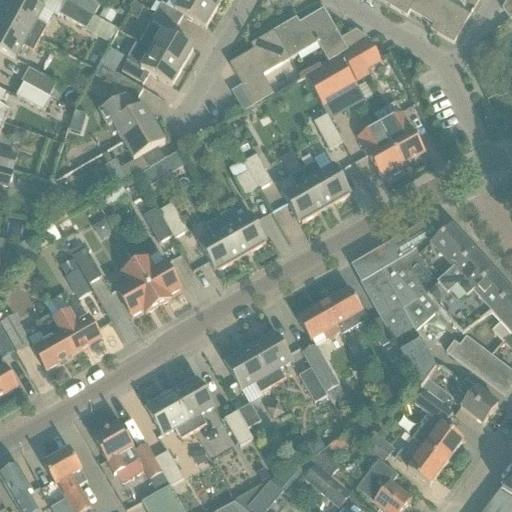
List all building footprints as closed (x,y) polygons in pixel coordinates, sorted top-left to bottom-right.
[(7,12),(2,21),(40,42),(47,29),(36,23),(43,10),(25,0),(9,0),(4,11),(7,12)] [(66,0),(66,1),(94,17),(100,6),(89,0),(66,0)] [(205,32),(216,13),(194,0),(182,0),(174,13),(162,6),(155,16),(177,29),(183,19),(205,32)] [(194,0),(216,13),(223,0),(194,0)] [(393,0),(394,0),(389,9),(406,19),(412,11),(411,10),(416,0),(393,0)] [(470,18),(469,17),(442,1),(442,0),(416,0),(411,10),(412,11),(441,27),(436,36),(453,46),(470,18)] [(469,0),(466,4),(474,9),(479,0),(469,0)] [(510,23),(511,21),(511,0),(508,0),(502,11),(510,23)] [(94,17),(66,1),(58,16),(86,31),(94,17)] [(104,9),(99,19),(110,25),(116,16),(104,9)] [(328,65),(348,53),(326,15),(295,33),(290,24),(273,34),(290,61),(317,45),(328,65)] [(171,40),(177,29),(155,16),(149,27),(162,35),(152,53),(151,53),(182,71),(193,52),(171,40)] [(33,55),(40,42),(2,21),(0,24),(0,54),(15,62),(22,49),(33,55)] [(111,45),(119,32),(104,23),(96,36),(111,45)] [(290,61),(273,34),(257,44),(262,52),(232,69),(230,66),(229,67),(242,88),(231,94),(243,114),(253,107),(254,108),(273,97),(261,78),(290,61)] [(151,53),(152,53),(137,44),(126,63),(128,64),(122,74),(143,87),(149,77),(172,90),(182,71),(151,53)] [(368,45),(341,61),(354,85),(366,78),(363,72),(378,63),(368,45)] [(340,60),(306,80),(321,107),(322,109),(356,89),(354,85),(341,61),(340,60)] [(118,136),(123,146),(154,127),(143,109),(134,114),(127,103),(129,99),(137,103),(143,92),(101,68),(95,79),(115,90),(108,102),(112,108),(100,115),(113,139),(118,136)] [(49,99),(56,86),(28,71),(21,84),(24,85),(23,88),(51,103),(52,101),(49,99)] [(406,115),(419,109),(408,86),(396,92),(406,115)] [(51,103),(23,88),(17,98),(44,113),(50,103),(51,103)] [(393,101),(377,111),(383,120),(399,111),(393,101)] [(0,123),(4,126),(10,113),(0,106),(0,123)] [(402,116),(380,128),(403,169),(425,157),(402,116)] [(326,118),(313,125),(329,152),(342,145),(326,118)] [(229,125),(221,130),(226,138),(234,134),(229,125)] [(143,159),(165,146),(154,127),(123,146),(133,164),(120,170),(116,162),(104,169),(115,188),(126,182),(149,170),(143,159)] [(403,169),(380,128),(358,140),(381,181),(388,177),(392,178),(400,174),(401,170),(403,169)] [(0,154),(0,171),(12,175),(16,159),(0,154)] [(259,192),(271,185),(256,158),(243,165),(248,174),(259,192)] [(302,173),(325,210),(333,205),(335,208),(350,199),(349,198),(348,199),(347,197),(350,195),(334,167),(321,174),(315,165),(302,173)] [(156,168),(142,177),(149,190),(164,181),(156,168)] [(0,188),(8,191),(12,175),(0,171),(0,188)] [(315,215),(325,210),(302,173),(290,179),(296,189),(282,197),(298,225),(301,223),(302,225),(301,226),(302,227),(317,218),(315,215)] [(245,200),(259,192),(248,174),(235,182),(245,200)] [(120,188),(100,200),(105,209),(125,197),(120,188)] [(187,234),(171,207),(158,214),(172,239),(174,241),(187,234)] [(64,211),(43,222),(50,226),(68,217),(64,211)] [(172,239),(158,214),(157,211),(144,219),(159,246),(172,239)] [(219,220),(240,258),(249,253),(250,255),(250,256),(266,248),(265,246),(264,247),(263,245),(266,244),(251,217),(237,225),(231,214),(219,220)] [(231,264),(240,258),(219,220),(206,228),(212,239),(199,247),(214,273),(217,272),(218,273),(217,274),(218,275),(233,267),(232,265),(232,266),(231,264)] [(432,249),(450,232),(439,220),(379,255),(388,269),(428,246),(432,249)] [(101,233),(109,245),(121,237),(114,225),(101,233)] [(28,242),(31,228),(17,226),(15,239),(28,242)] [(53,227),(34,238),(38,245),(49,238),(53,246),(61,241),(53,227)] [(427,299),(475,256),(452,231),(450,232),(432,249),(428,246),(388,269),(413,312),(427,299)] [(39,246),(27,251),(35,269),(47,264),(39,246)] [(73,259),(89,287),(101,279),(86,252),(73,259)] [(473,296),(493,277),(475,256),(427,299),(437,311),(446,320),(463,304),(473,296)] [(147,261),(134,269),(158,310),(171,302),(169,299),(181,292),(165,266),(153,272),(147,261)] [(65,281),(78,303),(91,295),(72,262),(61,269),(67,279),(65,281)] [(158,310),(134,269),(122,276),(128,287),(117,294),(132,320),(144,313),(146,317),(158,310)] [(427,299),(413,312),(388,269),(360,285),(377,315),(382,323),(387,333),(404,362),(420,343),(414,331),(437,311),(427,299)] [(492,317),(511,298),(511,297),(493,277),(473,296),(463,304),(446,320),(463,339),(482,324),(481,323),(490,315),(492,317)] [(339,336),(340,336),(340,338),(368,323),(363,315),(349,292),(323,307),(336,330),(339,336)] [(510,337),(511,335),(511,298),(492,317),(500,326),(492,332),(503,344),(510,338),(510,337)] [(339,336),(336,330),(323,307),(297,322),(311,345),(323,337),(327,343),(340,336),(339,336)] [(102,342),(92,325),(89,319),(77,327),(69,313),(53,323),(74,358),(102,342)] [(30,346),(14,317),(0,325),(16,354),(30,346)] [(46,375),(74,358),(53,323),(52,323),(49,317),(37,324),(40,330),(39,331),(46,344),(32,352),(36,357),(46,375)] [(377,339),(387,333),(382,323),(371,329),(377,339)] [(0,329),(0,362),(14,355),(0,329)] [(274,339),(273,337),(274,336),(273,335),(258,344),(260,347),(251,352),(272,389),(285,382),(275,365),(289,358),(277,337),(274,339)] [(511,335),(510,337),(510,338),(503,344),(511,354),(511,335)] [(346,346),(360,373),(370,367),(356,341),(346,346)] [(477,362),(484,354),(467,341),(460,350),(473,359),(463,368),(473,376),(482,367),(477,362)] [(436,372),(420,343),(404,362),(421,392),(436,372)] [(473,359),(460,350),(454,346),(447,356),(463,368),(473,359)] [(311,371),(327,399),(331,406),(344,399),(315,349),(303,356),(311,371)] [(272,389),(251,352),(242,357),(241,354),(225,363),(226,364),(227,364),(228,365),(225,367),(237,387),(250,380),(260,396),(272,389)] [(511,389),(511,388),(511,374),(490,358),(482,367),(511,389)] [(504,399),(511,389),(482,367),(473,376),(488,387),(504,399)] [(5,368),(0,370),(0,400),(18,391),(5,368)] [(327,399),(311,371),(298,379),(314,406),(327,399)] [(172,398),(194,434),(206,427),(196,411),(210,403),(198,383),(195,384),(194,383),(195,382),(195,381),(180,390),(181,392),(172,398)] [(498,407),(482,395),(476,391),(466,384),(458,394),(468,401),(460,412),(482,428),(498,407)] [(429,385),(422,394),(423,395),(443,410),(450,401),(445,397),(434,388),(429,385)] [(420,429),(411,441),(424,451),(446,467),(463,443),(447,432),(443,429),(443,428),(452,416),(443,410),(423,395),(414,408),(427,417),(419,428),(420,429)] [(194,434),(172,398),(163,403),(162,400),(147,409),(147,410),(148,409),(149,411),(147,412),(158,432),(172,424),(182,441),(194,434)] [(247,432),(260,424),(250,407),(236,414),(247,432)] [(252,442),(247,432),(236,414),(223,422),(239,450),(252,442)] [(146,448),(136,454),(119,424),(92,440),(114,478),(116,476),(122,487),(145,474),(150,482),(149,483),(157,496),(157,497),(170,490),(170,489),(155,462),(146,448)] [(375,438),(364,451),(378,464),(378,463),(383,467),(394,453),(375,438)] [(328,449),(309,463),(329,481),(330,480),(339,470),(330,461),(336,457),(328,449)] [(429,489),(446,467),(424,451),(415,463),(402,453),(395,463),(408,472),(407,473),(429,489)] [(80,470),(70,453),(43,469),(54,489),(56,488),(69,511),(88,511),(90,511),(78,490),(87,485),(80,473),(81,473),(80,472),(80,470)] [(170,489),(183,481),(168,454),(155,462),(170,489)] [(203,454),(194,455),(196,466),(205,465),(203,454)] [(339,511),(351,498),(330,480),(329,481),(309,463),(306,461),(290,470),(271,484),(286,497),(301,479),(304,481),(304,482),(339,511)] [(404,511),(412,503),(391,487),(398,479),(382,467),(383,467),(378,463),(378,464),(356,492),(374,506),(380,511),(404,511)] [(34,511),(27,498),(32,494),(17,469),(0,478),(0,480),(18,511),(34,511)] [(266,473),(259,477),(263,484),(270,480),(266,473)] [(511,478),(501,493),(502,494),(511,500),(511,478)] [(182,511),(170,490),(157,497),(157,496),(148,501),(154,511),(182,511)] [(500,493),(485,511),(511,511),(511,500),(502,494),(501,493),(500,493)]
